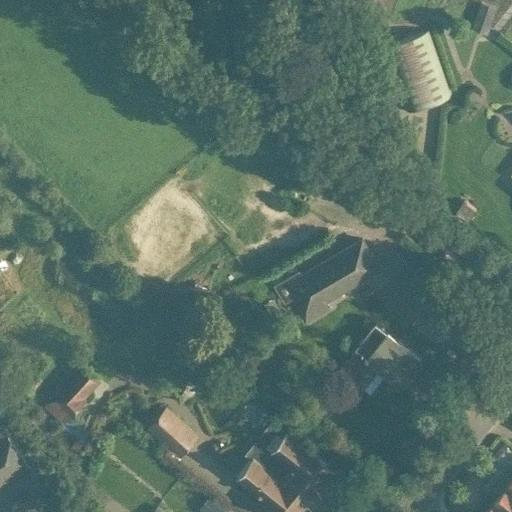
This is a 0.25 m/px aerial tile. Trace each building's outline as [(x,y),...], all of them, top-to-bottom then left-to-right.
[(474,218),(483,207),(468,196),(459,207),(474,218)] [(289,314),(373,280),(355,238),(272,272),(289,314)] [(276,262),(283,272),(298,262),(292,252),(276,262)] [(410,316),(435,285),(407,263),(383,294),(410,316)] [(405,383),(427,356),(391,327),(369,355),(405,383)] [(103,373),(81,355),(44,398),(66,417),(103,373)] [(144,419),(176,446),(195,423),(164,396),(144,419)] [(234,480),(279,511),(302,511),(340,459),(279,416),(234,480)] [(0,420),(0,482),(26,469),(0,420)] [(118,432),(106,440),(115,455),(127,447),(118,432)] [(511,511),(511,473),(484,509),(488,511),(511,511)] [(197,496),(184,511),(214,511),(216,510),(197,496)]
